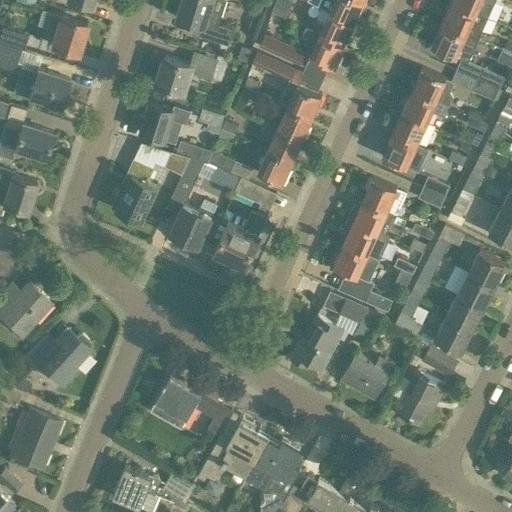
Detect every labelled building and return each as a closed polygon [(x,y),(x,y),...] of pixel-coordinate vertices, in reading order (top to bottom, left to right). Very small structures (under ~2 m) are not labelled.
[(180,0),(176,13),(201,21),(197,33),(229,43),(234,28),(219,23),(226,0),(180,0)] [(276,0),(272,9),(285,15),(292,0),(276,0)] [(362,0),(320,0),(319,2),(354,18),(362,0)] [(450,0),(441,20),(479,37),(488,15),(454,0),(450,0)] [(454,0),(488,15),(494,0),(454,0)] [(329,8),(324,20),(317,17),(313,26),(344,40),(354,18),(319,2),(319,3),(329,8)] [(77,48),(86,19),(60,11),(60,12),(42,6),(37,20),(55,25),(50,40),(77,48)] [(479,37),(441,20),(431,43),(469,59),(479,37)] [(344,40),(313,26),(312,27),(306,24),(301,35),(307,37),(306,41),(310,51),(334,62),(344,40)] [(0,31),(0,38),(25,46),(28,34),(2,26),(0,31)] [(300,62),(304,51),(265,34),(260,44),(300,62)] [(25,46),(0,38),(0,55),(1,55),(0,59),(0,65),(12,70),(15,60),(17,61),(21,47),(24,47),(25,46)] [(503,48),(511,52),(511,42),(507,40),(503,48)] [(184,90),(190,70),(221,79),(228,56),(207,49),(206,52),(193,48),(188,61),(164,54),(155,81),(184,90)] [(253,60),(289,77),(279,98),(312,113),(322,91),(297,79),(297,80),(291,78),(295,68),(257,51),(253,60)] [(412,86),(449,103),(453,94),(450,88),(455,78),(422,63),(412,86)] [(29,97),(31,92),(60,101),(68,75),(36,65),(35,69),(20,64),(11,91),(29,97)] [(478,76),(499,86),(504,76),(482,67),(478,76)] [(499,86),(478,76),(473,88),(494,98),(499,86)] [(243,84),(240,92),(253,97),(256,89),(243,84)] [(402,108),(425,119),(430,108),(444,114),(449,103),(412,86),(402,108)] [(11,102),(0,98),(0,114),(6,116),(11,102)] [(140,110),(136,123),(141,124),(140,128),(176,139),(181,120),(187,122),(191,108),(173,102),(172,105),(149,98),(145,112),(140,110)] [(312,113),(279,98),(279,99),(281,100),(276,110),(282,113),(277,124),(302,135),(312,113)] [(209,120),(206,128),(217,131),(223,112),(202,105),(198,117),(209,120)] [(496,121),(507,126),(511,115),(511,109),(504,106),(496,121)] [(392,130),(416,140),(425,119),(402,108),(392,130)] [(478,127),(482,120),(470,113),(466,121),(478,127)] [(3,121),(0,131),(0,152),(11,156),(15,143),(44,152),(52,127),(21,118),(19,126),(3,121)] [(235,132),(238,124),(223,119),(220,126),(235,132)] [(485,142),(496,148),(507,126),(496,121),(485,142)] [(302,135),(277,124),(268,145),(292,156),(302,135)] [(416,140),(392,130),(382,151),(406,162),(416,140)] [(177,149),(177,150),(189,154),(200,158),(201,156),(204,145),(181,138),(177,149)] [(470,144),(463,140),(459,148),(466,152),(470,144)] [(474,164),(485,169),(496,148),(485,142),(474,164)] [(292,156),(268,145),(258,168),(282,179),(292,156)] [(172,148),(165,164),(181,171),(189,154),(177,150),(172,148)] [(461,162),(465,155),(452,148),(448,156),(461,162)] [(214,149),(209,159),(240,174),(241,174),(248,177),(248,176),(252,166),(214,149)] [(200,158),(189,154),(181,171),(182,172),(174,189),(188,195),(199,172),(203,173),(208,160),(200,158)] [(126,182),(117,203),(128,208),(126,212),(137,217),(139,213),(141,214),(157,181),(149,178),(154,167),(134,157),(123,181),(126,182)] [(0,198),(4,200),(27,207),(36,178),(12,170),(12,168),(0,163),(0,198)] [(463,186),(479,193),(482,188),(477,186),(485,169),(474,164),(463,186)] [(424,184),(445,193),(450,183),(429,173),(424,184)] [(241,174),(241,175),(234,189),(260,201),(267,186),(248,177),(241,174)] [(362,196),(397,212),(407,189),(372,174),(362,196)] [(511,182),(500,204),(511,210),(511,182)] [(445,193),(424,184),(419,195),(440,205),(445,193)] [(462,215),(466,206),(473,194),(478,195),(479,193),(463,186),(448,216),(461,223),(465,216),(462,215)] [(352,218),(376,229),(381,216),(390,220),(394,211),(396,212),(397,212),(362,196),(352,218)] [(172,228),(169,234),(183,241),(186,235),(198,240),(213,207),(199,201),(197,205),(185,200),(184,200),(171,228),(172,228)] [(481,223),(488,226),(511,238),(511,210),(500,204),(499,206),(492,203),(481,223)] [(219,237),(215,248),(218,249),(215,255),(226,260),(229,254),(245,262),(259,231),(267,215),(256,210),(251,207),(247,216),(243,224),(229,217),(219,237)] [(0,210),(0,271),(2,272),(7,269),(10,260),(20,229),(0,222),(0,212),(1,210),(0,210)] [(343,239),(366,250),(376,229),(352,218),(343,239)] [(425,234),(428,227),(415,221),(412,228),(425,234)] [(431,249),(442,255),(450,240),(459,244),(464,233),(444,223),(431,249)] [(379,256),(366,251),(366,250),(343,239),(333,262),(369,278),(379,256)] [(468,268),(495,281),(506,259),(479,245),(468,268)] [(420,271),(432,277),(442,255),(431,249),(420,271)] [(407,269),(411,262),(398,256),(394,263),(407,269)] [(484,303),(495,281),(468,268),(457,289),(484,303)] [(409,293),(421,298),(432,277),(420,271),(409,293)] [(0,310),(22,331),(52,298),(28,276),(12,294),(4,286),(0,289),(0,310)] [(484,303),(457,289),(446,311),(473,325),(484,303)] [(387,309),(391,299),(370,290),(366,300),(387,309)] [(421,298),(409,293),(395,322),(416,334),(422,324),(411,318),(421,298)] [(363,317),(368,307),(369,306),(346,296),(341,307),(363,317)] [(368,307),(363,317),(354,332),(366,339),(380,314),(368,307)] [(321,364),(343,324),(318,310),(303,337),(300,336),(290,353),(306,362),(309,357),(321,364)] [(473,325),(446,311),(434,333),(461,347),(473,325)] [(77,366),(73,362),(90,344),(88,343),(90,340),(90,336),(82,328),(78,329),(75,331),(66,323),(50,340),(41,333),(24,352),(33,360),(37,356),(64,381),(77,366)] [(421,338),(413,351),(422,356),(421,358),(450,373),(459,357),(430,341),(430,342),(421,338)] [(375,395),(390,367),(394,360),(380,352),(376,359),(355,347),(339,374),(375,395)] [(15,362),(8,356),(2,363),(9,369),(15,362)] [(31,380),(17,366),(8,374),(23,388),(31,380)] [(432,407),(445,382),(418,368),(397,409),(420,420),(428,404),(432,407)] [(219,433),(233,408),(201,390),(201,388),(170,371),(155,396),(156,397),(150,408),(180,425),(193,403),(213,415),(207,426),(219,433)] [(0,376),(0,397),(15,404),(22,389),(0,376)] [(10,449),(42,462),(49,447),(45,445),(48,437),(52,438),(61,417),(29,404),(10,449)] [(233,408),(219,433),(220,433),(197,474),(205,478),(207,474),(213,477),(220,476),(228,463),(246,473),(269,433),(259,427),(261,423),(233,408)] [(280,439),(269,433),(246,473),(263,483),(260,490),(261,511),(274,511),(279,503),(280,503),(294,479),(293,479),(300,468),(290,462),(300,444),(282,434),(280,439)] [(113,492),(140,503),(153,508),(159,493),(155,492),(162,474),(125,460),(113,492)] [(0,467),(0,477),(13,489),(22,479),(4,463),(0,467)] [(161,487),(186,501),(195,483),(171,470),(161,487)] [(357,511),(373,486),(348,472),(339,486),(319,475),(318,477),(308,471),(301,483),(294,479),(280,503),(295,511),(297,511),(308,494),(338,511),(357,511)] [(388,511),(396,499),(373,486),(357,511),(388,511)] [(6,493),(0,487),(0,510),(1,511),(5,511),(15,501),(6,493)]
